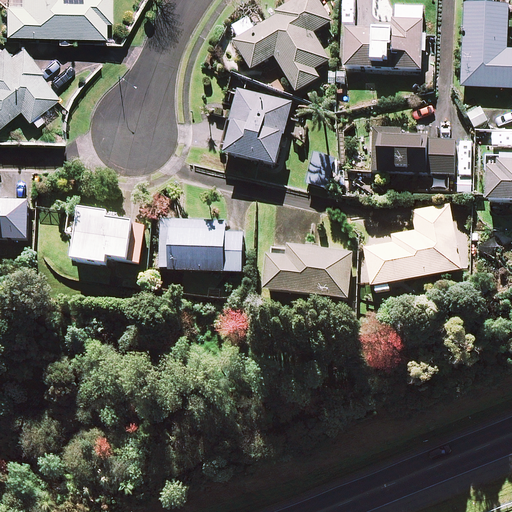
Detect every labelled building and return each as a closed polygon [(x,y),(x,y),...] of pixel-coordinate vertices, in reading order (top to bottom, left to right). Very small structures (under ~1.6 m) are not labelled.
[(7,0),(6,34),(104,38),(105,25),(109,25),(109,0),(7,0)] [(332,24),(316,0),(305,0),(235,45),(253,73),(275,59),(298,95),(320,81),(315,73),(331,63),(314,37),(332,24)] [(510,10),(467,7),(462,89),(511,92),(511,54),(507,54),(510,10)] [(424,12),(396,9),(395,26),(349,22),(345,68),(423,74),(423,69),(433,69),(435,43),(424,42),(424,12)] [(26,121),(55,98),(36,74),(39,72),(21,49),(12,57),(4,47),(0,50),(0,123),(17,110),(26,121)] [(292,104),(239,93),(225,159),(278,170),(292,104)] [(374,132),(372,174),(434,178),(450,179),(455,179),(457,141),(403,138),(403,133),(374,132)] [(334,159),(314,156),(309,188),(329,191),(334,159)] [(511,162),(490,162),(488,207),(511,207),(511,162)] [(0,242),(28,243),(29,206),(0,205),(0,242)] [(462,273),(450,208),(413,215),(417,235),(394,239),(396,247),(366,252),(373,295),(390,292),(389,286),(462,273)] [(111,226),(112,220),(82,216),(81,221),(72,220),(70,237),(79,238),(76,266),(109,270),(110,264),(141,268),(146,231),(111,226)] [(227,237),(227,226),(163,224),(161,273),(243,276),(244,238),(227,237)] [(354,256),(272,250),(268,297),(350,303),(354,256)]
